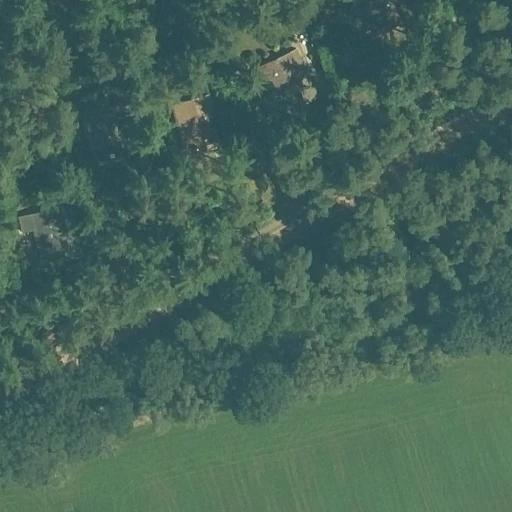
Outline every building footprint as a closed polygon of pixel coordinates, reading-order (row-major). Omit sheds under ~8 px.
[(353,0),(359,14),(363,12),(372,32),(381,28),(382,30),(386,29),(385,26),(398,20),(401,26),(403,31),(404,31),(392,4),(398,2),(397,0),(353,0)] [(286,58),(260,70),(272,98),(281,94),(283,97),(286,96),(285,93),(298,87),(307,105),(319,100),(297,51),(297,52),(285,57),(286,58)] [(212,109),(208,95),(173,104),(185,148),(194,146),(195,148),(199,148),(198,145),(213,141),(205,111),(212,109)] [(94,125),(100,156),(109,154),(110,157),(114,156),(113,153),(129,150),(124,126),(130,125),(129,117),(122,118),(122,119),(94,125)] [(69,251),(70,250),(68,243),(74,242),(76,249),(77,249),(67,205),(59,207),(59,208),(20,217),(23,231),(35,228),(38,245),(48,243),(49,246),(52,245),(52,242),(66,239),(69,251)]
